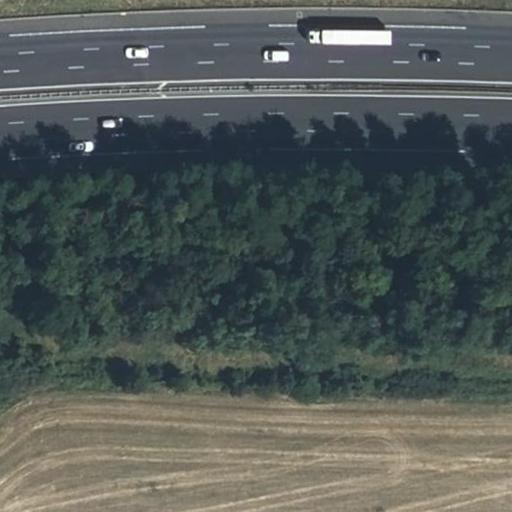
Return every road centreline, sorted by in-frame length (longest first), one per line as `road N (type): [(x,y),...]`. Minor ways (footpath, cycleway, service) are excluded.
road 1 (motorway): [(0,136),(511,128)]
road 2 (motorway): [(511,60),(0,67)]
